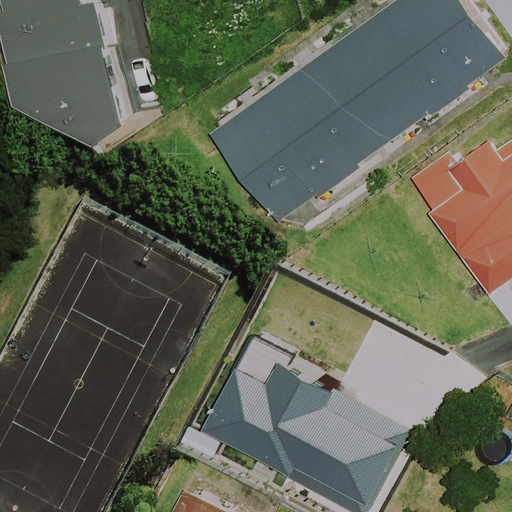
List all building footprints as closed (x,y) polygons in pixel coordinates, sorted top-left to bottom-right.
[(9,0),(10,1),(1,4),(40,155),(136,130),(101,0),(9,0)] [(511,57),(511,55),(473,0),(393,0),(213,128),(279,222),(511,57)] [(410,178),(488,294),(511,331),(511,136),(505,141),(493,123),(410,178)] [(375,371),(319,339),(298,375),(281,365),(257,408),(276,418),(256,454),(313,486),(334,448),(400,485),(435,422),(368,384),(375,371)] [(230,511),(181,485),(166,511),(230,511)]
